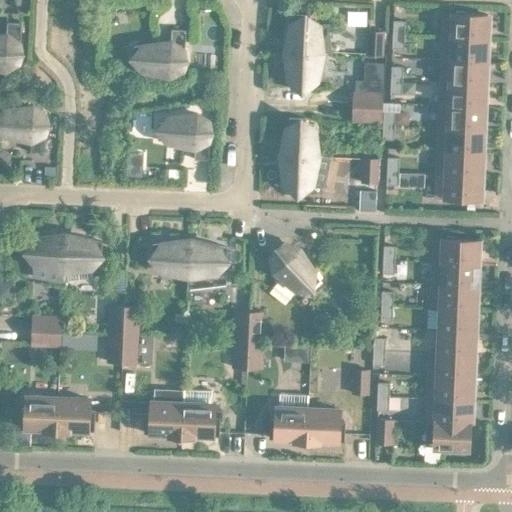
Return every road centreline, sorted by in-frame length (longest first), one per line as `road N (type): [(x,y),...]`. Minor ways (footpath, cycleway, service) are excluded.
road 1 (residential): [(508,482),(0,460)]
road 2 (residential): [(0,194),(240,202),(250,0)]
